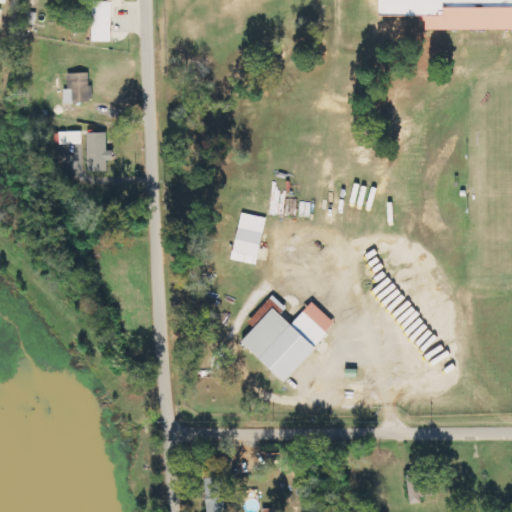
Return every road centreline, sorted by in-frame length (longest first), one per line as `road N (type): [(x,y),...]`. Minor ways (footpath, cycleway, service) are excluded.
road 1 (residential): [(172,511),(142,0)]
road 2 (residential): [(511,433),(165,428)]
